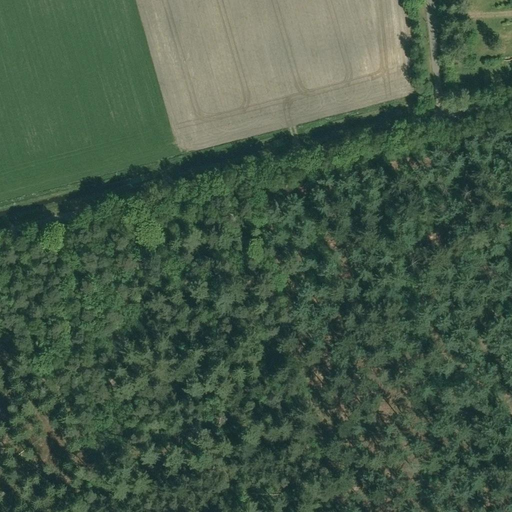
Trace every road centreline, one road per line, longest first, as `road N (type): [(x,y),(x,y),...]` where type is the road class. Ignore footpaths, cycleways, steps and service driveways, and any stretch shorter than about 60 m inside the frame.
road 1 (unclassified): [(0,233),(439,118)]
road 2 (track): [(337,511),(246,168)]
